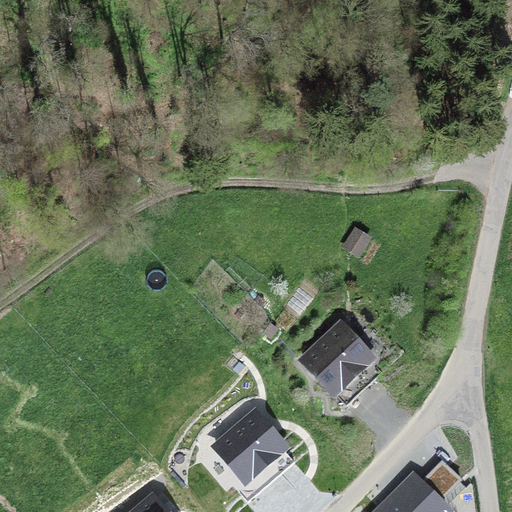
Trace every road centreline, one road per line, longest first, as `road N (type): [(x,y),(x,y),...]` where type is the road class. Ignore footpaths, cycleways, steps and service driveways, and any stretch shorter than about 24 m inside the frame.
road 1 (track): [(0,297),(88,232),(182,187),(268,178),(356,187),(498,163)]
road 2 (unclassified): [(511,125),(498,163),(466,377)]
road 3 (unclassified): [(466,377),(338,511)]
road 4 (unclassified): [(492,511),(466,377)]
